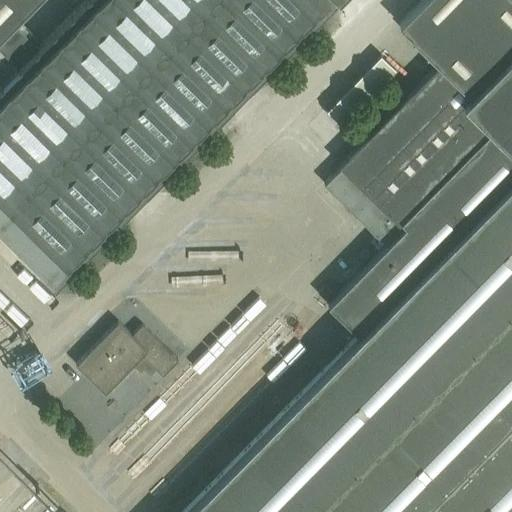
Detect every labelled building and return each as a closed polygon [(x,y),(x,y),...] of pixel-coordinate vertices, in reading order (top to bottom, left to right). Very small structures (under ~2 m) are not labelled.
[(0,0),(0,39),(38,0),(0,0)] [(84,0),(0,86),(0,226),(44,270),(41,273),(54,286),(335,0),(84,0)] [(511,511),(511,0),(421,0),(399,23),(439,63),(339,164),(341,165),(323,183),(385,244),(334,296),(323,286),(317,292),(328,302),(327,303),(359,334),(183,511),(511,511)] [(225,139),(189,173),(197,181),(233,147),(225,139)] [(265,227),(273,218),(262,208),(254,216),(223,185),(207,201),(305,297),(320,281),(265,227)] [(155,368),(162,375),(178,360),(141,324),(131,334),(117,321),(75,364),(105,393),(133,364),(140,371),(143,368),(149,374),(155,368)]
